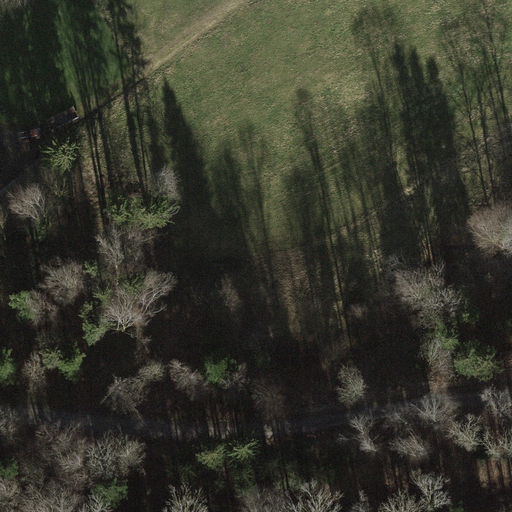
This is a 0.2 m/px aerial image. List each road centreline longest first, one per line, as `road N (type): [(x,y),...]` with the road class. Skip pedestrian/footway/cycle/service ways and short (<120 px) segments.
road 1 (track): [(0,415),(238,436),(456,391),(511,390)]
road 2 (track): [(0,129),(44,127),(134,77)]
